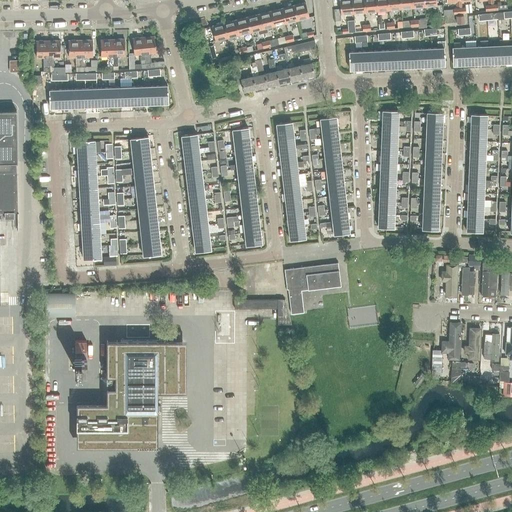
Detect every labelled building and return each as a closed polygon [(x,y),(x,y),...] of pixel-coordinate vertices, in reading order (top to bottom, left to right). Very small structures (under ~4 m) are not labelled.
[(345,14),(353,14),(351,0),(339,0),(341,15),(345,14)] [(363,0),(351,0),(353,14),(365,12),(363,0)] [(363,0),(365,12),(377,11),(375,0),(363,0)] [(387,0),(375,0),(377,11),(389,10),(387,0)] [(399,0),(387,0),(389,10),(400,9),(399,0)] [(411,0),(399,0),(400,9),(412,8),(411,0)] [(305,3),(293,6),(297,20),(309,17),(305,3)] [(444,26),(444,22),(445,21),(443,4),(437,5),(437,6),(436,6),(438,22),(438,26),(444,26)] [(293,6),(282,9),(285,23),(297,20),(293,6)] [(282,9),(270,12),(274,26),(285,23),(282,9)] [(270,12),(258,15),(262,29),(263,33),(268,32),(267,28),(274,26),(270,12)] [(258,15),(247,18),(251,32),(257,31),(258,35),(263,33),(262,29),(258,15)] [(354,22),(355,32),(367,31),(366,24),(362,25),(362,23),(359,23),(358,15),(354,15),(354,22)] [(247,18),(235,21),(239,35),(240,37),(243,37),(243,34),(251,32),(247,18)] [(235,21),(224,24),(227,38),(235,37),(235,40),(240,39),(240,37),(239,35),(235,21)] [(355,32),(354,22),(346,23),(346,28),(342,29),(342,34),(355,32)] [(224,24),(212,27),(216,41),(227,38),(224,24)] [(146,63),(151,62),(150,53),(156,53),(154,37),(153,37),(152,36),(149,36),(148,37),(144,38),(146,56),(146,63)] [(140,54),(141,56),(141,63),(146,63),(146,56),(144,38),(140,38),(138,37),(136,38),(134,39),(133,39),(135,55),(140,54)] [(108,56),(108,66),(113,65),(113,40),(108,40),(107,39),(104,39),(103,40),(101,40),(101,56),(108,56)] [(118,65),(118,56),(125,56),(125,40),(123,40),(122,39),(119,39),(118,40),(113,40),(113,65),(118,65)] [(276,39),(266,41),(268,47),(278,45),(276,39)] [(37,57),(43,57),(43,72),(49,72),(49,41),(44,41),(42,40),(39,40),(39,42),(36,42),(37,57)] [(61,57),(61,56),(61,53),(61,45),(60,41),(58,41),(57,40),(54,40),(53,41),(49,41),(49,72),(52,72),(54,72),(54,66),(53,57),(61,57)] [(69,41),(69,56),(69,57),(76,57),(76,66),(81,66),(81,41),(76,41),(75,40),(72,40),(71,41),(69,41)] [(81,66),(86,66),(86,57),(93,56),(93,41),(90,41),(89,40),(87,40),(86,41),(81,41),(81,66)] [(295,44),(297,52),(316,47),(314,40),(295,44)] [(500,45),(488,46),(489,64),(501,63),(500,45)] [(511,45),(500,45),(501,63),(511,62),(511,53),(511,45)] [(476,46),(465,47),(465,65),(477,64),(476,46)] [(488,46),(476,46),(477,64),(489,64),(488,46)] [(454,47),(452,47),(453,65),(465,65),(465,47),(460,47),(454,47)] [(432,48),(420,49),(421,67),(433,66),(432,48)] [(444,48),(432,48),(433,66),(445,66),(444,48)] [(408,49),(397,50),(398,68),(409,67),(408,49)] [(420,49),(408,49),(409,67),(421,67),(420,49)] [(397,50),(385,51),(386,68),(398,68),(397,50)] [(373,51),(362,52),(362,69),(374,69),(373,51)] [(385,51),(373,51),(374,69),(386,68),(385,51)] [(362,52),(349,52),(350,70),(362,69),(362,52)] [(12,69),(21,69),(21,57),(11,57),(12,69)] [(300,65),(303,77),(315,74),(312,62),(311,62),(310,58),(303,60),(304,64),(300,65)] [(250,65),(250,66),(252,76),(253,76),(256,88),(268,85),(265,73),(264,73),(262,64),(260,59),(255,60),(255,63),(250,65)] [(270,72),(265,73),(268,85),(279,83),(276,70),(273,59),(267,60),(270,72)] [(300,65),(288,68),(291,80),(303,77),(300,65)] [(288,68),(276,70),(279,83),(291,80),(288,68)] [(41,75),(33,75),(33,84),(41,83),(41,75)] [(252,76),(241,79),(244,91),(256,88),(253,76),(252,76)] [(85,89),(84,89),(85,107),(96,106),(96,88),(97,88),(97,84),(85,84),(85,89)] [(154,86),(142,87),(143,104),(155,104),(154,86)] [(167,86),(154,86),(155,104),(168,103),(168,96),(167,89),(167,86)] [(119,87),(107,88),(108,106),(120,105),(119,87)] [(131,87),(119,87),(120,105),(131,105),(131,87)] [(142,87),(131,87),(131,105),(143,104),(142,87)] [(97,88),(96,88),(96,106),(108,106),(107,88),(97,88)] [(72,89),(61,90),(61,107),(73,107),(72,89)] [(84,89),(72,89),(73,107),(85,107),(84,89)] [(51,90),(49,90),(50,108),(61,107),(61,90),(51,90)] [(0,303),(0,304),(0,303),(0,293),(0,289),(0,212),(4,213),(4,218),(5,218),(13,218),(14,218),(14,213),(17,213),(18,212),(17,162),(16,111),(0,110),(0,303)] [(383,110),(382,125),(398,125),(398,111),(383,110)] [(427,114),(426,126),(442,127),(443,113),(427,112),(427,114)] [(471,114),(471,128),(486,129),(487,115),(471,114)] [(321,128),(315,128),(315,133),(322,132),(338,131),(336,117),(320,118),(320,120),(321,128)] [(292,122),(276,124),(278,138),(293,136),(292,123),(292,122)] [(382,125),(381,138),(397,138),(398,125),(382,125)] [(426,127),(426,139),(442,139),(442,127),(426,126),(426,127)] [(248,127),(232,129),(232,130),(234,143),(250,142),(248,127)] [(471,128),(470,141),(486,142),(486,129),(471,128)] [(338,131),(322,132),(323,145),(339,143),(338,131)] [(197,134),(181,136),(183,149),(199,147),(197,135),(197,134)] [(293,136),(278,138),(279,150),(295,149),(294,144),(293,136)] [(148,137),(130,139),(130,140),(132,151),(149,149),(148,137)] [(381,138),(381,150),(397,151),(397,138),(381,138)] [(426,139),(425,151),(441,152),(442,139),(426,139)] [(95,140),(77,141),(77,153),(95,152),(95,141),(95,140)] [(470,141),(469,154),(485,154),(485,149),(486,142),(470,141)] [(250,142),(234,143),(235,156),(251,154),(250,142)] [(339,143),(323,145),(325,158),(340,156),(339,143)] [(199,147),(183,149),(184,161),(200,160),(199,147)] [(149,149),(132,151),(133,163),(151,161),(149,149)] [(295,149),(279,150),(281,163),(296,161),(295,149)] [(381,150),(381,163),(396,164),(397,151),(381,150)] [(425,151),(425,164),(440,165),(441,152),(425,151)] [(95,152),(77,153),(78,165),(96,164),(95,152)] [(236,165),(230,165),(231,170),(237,169),(253,167),(251,154),(235,156),(236,165)] [(469,154),(469,167),(485,167),(485,159),(485,154),(469,154)] [(340,156),(325,158),(326,171),(342,169),(340,156)] [(200,160),(184,161),(186,174),(202,172),(200,160)] [(151,161),(133,163),(134,175),(152,173),(151,161)] [(296,161),(281,163),(282,176),(298,174),(297,167),(301,167),(304,166),(304,165),(303,161),(296,161)] [(381,163),(380,176),(396,176),(396,164),(381,163)] [(96,164),(78,165),(79,177),(97,176),(96,164)] [(425,164),(424,177),(440,177),(440,165),(425,164)] [(253,167),(237,169),(239,182),(254,180),(254,179),(253,167)] [(469,167),(468,180),(484,180),(485,167),(469,167)] [(342,169),(326,171),(328,183),(343,182),(342,169)] [(202,172),(186,174),(187,187),(203,185),(202,172)] [(152,173),(134,175),(136,185),(153,183),(152,173)] [(305,173),(298,174),(299,187),(306,186),(306,181),(305,173)] [(298,174),(282,176),(284,189),(299,187),(298,174)] [(97,176),(79,177),(79,189),(97,188),(97,187),(97,176)] [(380,176),(380,188),(395,189),(396,176),(380,176)] [(424,177),(424,189),(439,190),(440,177),(424,177)] [(254,180),(239,182),(240,194),(256,193),(254,180)] [(468,180),(468,192),(484,193),(484,188),(492,188),(492,185),(491,185),(491,180),(484,180),(468,180)] [(328,183),(321,184),(322,189),(328,188),(329,196),(345,194),(343,182),(328,183)] [(153,183),(136,185),(136,192),(137,197),(154,195),(153,183)] [(203,185),(187,187),(188,193),(189,199),(205,198),(203,185)] [(299,187),(284,189),(285,201),(301,200),(299,187)] [(97,188),(79,189),(80,200),(98,199),(97,188)] [(380,188),(379,201),(395,202),(395,189),(380,188)] [(424,189),(423,202),(439,203),(439,190),(424,189)] [(468,192),(467,205),(483,206),(484,193),(468,192)] [(256,193),(240,194),(241,200),(242,207),(257,205),(257,204),(256,193)] [(345,194),(329,196),(331,209),(346,207),(345,194)] [(154,195),(137,197),(138,208),(156,206),(154,195)] [(205,198),(189,199),(191,212),(206,210),(205,198)] [(98,199),(80,200),(81,211),(98,211),(98,199)] [(301,200),(285,201),(287,214),(302,212),(301,200)] [(379,201),(379,213),(394,214),(395,202),(379,201)] [(423,202),(423,215),(438,215),(439,203),(423,202)] [(257,205),(242,207),(243,220),(259,218),(259,217),(257,205)] [(467,205),(467,218),(483,219),(483,206),(467,205)] [(156,206),(138,208),(139,220),(157,218),(156,206)] [(346,207),(331,209),(332,222),(348,220),(346,207)] [(206,210),(191,212),(192,225),(208,223),(206,210)] [(98,211),(81,211),(81,223),(99,222),(98,211)] [(302,212),(287,214),(288,227),(304,225),(302,212)] [(379,213),(378,227),(394,228),(394,227),(394,214),(379,213)] [(422,228),(422,229),(438,230),(438,215),(423,215),(422,228)] [(157,218),(139,220),(141,231),(158,229),(157,218)] [(259,218),(243,220),(245,233),(260,231),(259,218)] [(467,218),(466,231),(482,232),(482,230),(483,219),(467,218)] [(332,222),(326,222),(327,228),(333,227),(334,234),(334,235),(349,233),(348,220),(332,222)] [(99,222),(81,223),(82,235),(100,234),(100,228),(99,223),(99,222)] [(208,223),(192,225),(194,238),(209,236),(209,231),(208,223)] [(304,225),(288,227),(290,240),(305,238),(305,237),(304,225)] [(158,229),(141,231),(142,244),(160,242),(159,234),(158,229)] [(260,231),(245,233),(246,244),(246,245),(246,246),(262,244),(260,231)] [(100,234),(82,235),(83,246),(100,245),(100,234)] [(209,236),(194,238),(195,252),(211,250),(211,249),(211,248),(209,236)] [(160,242),(142,244),(143,255),(143,256),(161,254),(160,242)] [(100,245),(83,246),(83,259),(101,258),(101,256),(100,245)] [(468,263),(468,264),(474,264),(473,270),(477,270),(479,270),(479,269),(479,267),(480,255),(469,255),(468,263)] [(115,257),(103,257),(104,265),(116,264),(115,257)] [(291,314),(304,312),(301,290),(341,286),(338,263),(284,269),(287,292),(288,292),(291,314)] [(456,268),(445,268),(444,299),(455,299),(456,268)] [(469,269),(462,268),(461,293),(468,293),(468,284),(474,284),(474,271),(469,271),(469,269)] [(509,271),(500,271),(500,297),(508,298),(508,292),(511,292),(511,274),(509,274),(509,271)] [(495,300),(496,274),(482,273),(481,299),(495,300)] [(45,293),(45,316),(75,316),(75,292),(45,293)] [(277,299),(234,300),(234,309),(277,308),(277,299)] [(460,361),(461,323),(449,323),(448,342),(441,342),(441,354),(447,354),(447,361),(460,361)] [(479,362),(481,329),(468,329),(468,347),(463,347),(463,355),(467,355),(467,361),(479,362)] [(498,363),(500,335),(491,334),(491,336),(484,336),(484,343),(483,343),(483,355),(483,361),(490,361),(490,362),(498,363)] [(76,435),(76,446),(157,446),(157,435),(157,411),(161,411),(161,406),(157,406),(157,391),(181,391),(186,391),(186,340),(181,340),(161,340),(106,340),(106,403),(102,403),(76,403),(76,407),(76,411),(76,435)] [(75,341),(75,361),(75,371),(87,371),(87,357),(86,357),(86,341),(75,341)] [(490,362),(482,362),(481,380),(490,380),(490,362)] [(441,364),(433,364),(432,373),(440,373),(441,364)] [(451,368),(450,382),(459,382),(460,368),(452,368),(451,368)] [(500,375),(499,380),(508,381),(508,371),(500,370),(500,375)] [(422,373),(413,385),(417,387),(425,376),(422,373)] [(469,375),(468,385),(479,385),(480,376),(469,375)] [(511,382),(504,382),(503,396),(511,396),(511,382)]
